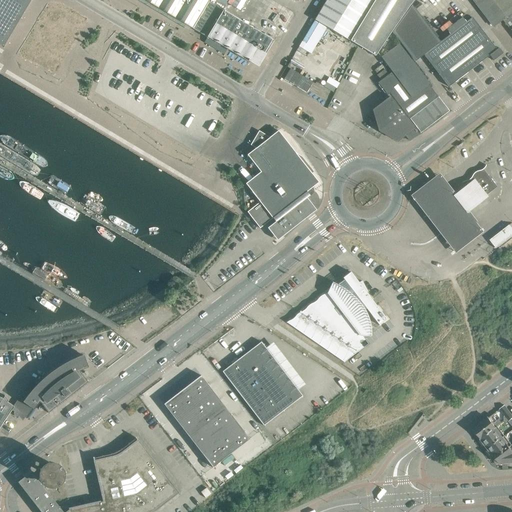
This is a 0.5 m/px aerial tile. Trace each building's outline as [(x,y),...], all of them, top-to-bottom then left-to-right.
[(0,0),(0,43),(4,46),(31,0),(0,0)] [(144,0),(158,8),(162,0),(144,0)] [(185,0),(162,0),(158,8),(174,18),(185,0)] [(192,28),(203,8),(205,9),(208,3),(203,0),(185,0),(174,18),(191,28),(192,28)] [(206,37),(207,37),(223,11),(222,10),(225,6),(214,0),(209,0),(208,3),(205,9),(203,8),(192,28),(192,29),(206,37)] [(229,0),(228,3),(242,9),(246,0),(229,0)] [(326,0),(315,20),(350,40),(362,21),(375,0),(326,0)] [(413,0),(375,0),(362,21),(350,40),(375,56),(391,32),(413,0)] [(472,0),(479,8),(489,0),(472,0)] [(489,0),(479,8),(491,24),(493,27),(503,20),(502,19),(508,15),(510,17),(511,14),(511,2),(510,0),(489,0)] [(411,5),(392,31),(415,61),(424,55),(448,87),(489,55),(493,61),(503,53),(498,48),(496,49),(484,33),(472,17),(466,22),(462,17),(446,29),(450,34),(440,42),(411,5)] [(262,59),(274,41),(223,11),(207,37),(250,63),(250,62),(251,60),(253,62),(259,61),(260,58),(262,59)] [(511,14),(510,17),(508,15),(502,19),(503,20),(511,30),(511,28),(511,14)] [(395,39),(387,45),(390,50),(399,43),(395,39)] [(389,98),(372,110),(379,130),(382,133),(397,141),(405,135),(413,129),(414,128),(416,132),(418,130),(420,133),(449,111),(438,97),(428,84),(429,84),(399,43),(390,50),(381,56),(392,71),(387,75),(384,70),(376,76),(380,80),(377,82),(389,98)] [(290,68),(284,79),(306,93),(313,82),(290,68)] [(413,129),(405,135),(409,141),(417,134),(416,132),(414,128),(413,129)] [(255,148),(247,155),(267,180),(252,192),(262,205),(249,214),(260,228),(269,221),(273,225),(274,224),(282,234),(315,209),(316,208),(316,207),(317,206),(318,204),(318,203),(318,202),(318,201),(318,199),(318,198),(318,197),(317,195),(317,194),(316,193),(315,192),(310,196),(306,191),(318,182),(311,174),(314,172),(302,157),(295,153),(278,131),(269,137),(260,131),(259,131),(250,145),(255,148)] [(465,181),(466,181),(468,184),(460,190),(461,195),(463,200),(465,204),(467,208),(469,210),(487,197),(485,195),(497,187),(483,169),(484,168),(485,167),(485,166),(486,165),(485,165),(485,166),(484,167),(483,168),(482,169),(481,169),(480,170),(479,170),(477,171),(476,171),(475,172),(474,173),(473,173),(472,174),(472,175),(471,177),(470,178),(469,179),(468,180),(467,180),(466,180),(465,181),(464,181),(463,181),(462,182),(462,183),(463,182),(464,182),(465,181)] [(439,173),(410,195),(455,254),(485,232),(439,173)] [(499,248),(509,240),(511,238),(511,228),(509,225),(490,240),(493,244),(496,248),(498,247),(499,248)] [(344,280),(337,284),(336,285),(334,284),(331,290),(330,289),(329,291),(327,292),(325,293),(324,294),(323,295),(322,295),(321,295),(320,296),(319,297),(318,298),(317,300),(315,301),(314,302),(313,303),(311,303),(309,304),(308,305),(308,306),(307,306),(306,308),(305,308),(304,310),(303,310),(302,311),(300,312),(299,312),(298,313),(297,314),(295,315),(295,316),(294,317),(293,318),(292,318),(291,320),(289,320),(288,321),(287,321),(286,322),(344,362),(368,344),(360,334),(370,334),(370,331),(370,328),(369,325),(369,323),(368,320),(367,317),(366,315),(365,312),(364,310),(366,308),(379,325),(386,319),(366,292),(350,272),(342,278),(344,280)] [(302,396),(298,390),(261,342),(222,371),(263,426),(302,396)] [(48,413),(87,382),(81,373),(80,374),(79,371),(88,367),(83,355),(79,356),(75,358),(71,360),(67,362),(64,364),(60,366),(57,368),(53,370),(50,373),(47,375),(43,378),(40,381),(37,384),(34,387),(32,390),(29,393),(26,397),(21,389),(20,390),(19,388),(15,394),(18,398),(13,406),(7,402),(7,400),(8,401),(8,400),(4,395),(4,396),(2,399),(0,397),(0,426),(11,410),(14,411),(13,413),(13,414),(13,415),(14,415),(14,416),(15,416),(16,417),(17,417),(18,416),(19,416),(19,415),(23,418),(24,416),(26,417),(32,408),(34,410),(39,402),(42,404),(41,404),(48,413)] [(182,390),(188,398),(207,384),(200,375),(182,390)] [(207,384),(188,398),(194,406),(213,391),(207,384)] [(163,404),(170,412),(188,398),(182,390),(163,404)] [(194,406),(200,414),(219,399),(213,391),(194,406)] [(194,406),(188,398),(170,412),(176,420),(194,406)] [(206,421),(225,407),(219,399),(200,414),(206,421)] [(504,416),(504,421),(511,415),(504,405),(499,409),(504,416)] [(194,406),(176,420),(182,428),(200,414),(194,406)] [(212,429),(231,415),(225,407),(206,421),(212,429)] [(182,428),(188,436),(206,421),(200,414),(182,428)] [(237,423),(231,415),(212,429),(219,437),(237,423)] [(478,436),(482,440),(498,427),(497,426),(502,423),(499,419),(496,421),(492,415),(476,427),(476,428),(474,430),(474,431),(473,432),(477,437),(478,436)] [(188,436),(194,444),(212,429),(206,421),(188,436)] [(219,437),(225,445),(243,430),(237,423),(219,437)] [(505,437),(498,427),(482,440),(480,441),(483,446),(485,445),(488,449),(505,437)] [(219,437),(212,429),(194,444),(200,451),(219,437)] [(243,430),(225,445),(231,453),(250,439),(243,430)] [(225,445),(219,437),(200,451),(206,459),(225,445)] [(511,446),(511,445),(505,437),(488,449),(487,450),(491,455),(492,454),(496,459),(511,446)] [(179,493),(153,460),(137,438),(136,439),(136,440),(122,451),(163,504),(174,496),(178,493),(178,494),(179,493)] [(212,467),(231,453),(225,445),(206,459),(212,467)] [(511,462),(511,446),(496,459),(494,460),(498,464),(499,463),(500,464),(503,462),(504,463),(511,462)] [(117,455),(112,456),(124,511),(153,511),(155,511),(163,504),(122,451),(117,455)] [(93,459),(99,486),(102,501),(104,511),(124,511),(112,456),(94,460),(94,459),(93,459)] [(56,467),(57,465),(56,465),(55,467),(49,466),(48,464),(47,464),(47,467),(42,470),(40,469),(40,470),(42,471),(41,478),(39,478),(39,479),(42,479),(45,484),(44,486),(45,486),(46,484),(53,485),(53,487),(54,487),(54,485),(59,481),(61,482),(61,481),(59,480),(60,473),(62,473),(62,472),(60,472),(56,467)] [(63,511),(59,507),(30,470),(22,476),(24,477),(17,482),(40,511),(63,511)] [(200,492),(205,498),(211,493),(206,487),(200,492)] [(68,508),(64,511),(104,511),(102,501),(100,502),(99,501),(68,508)]
